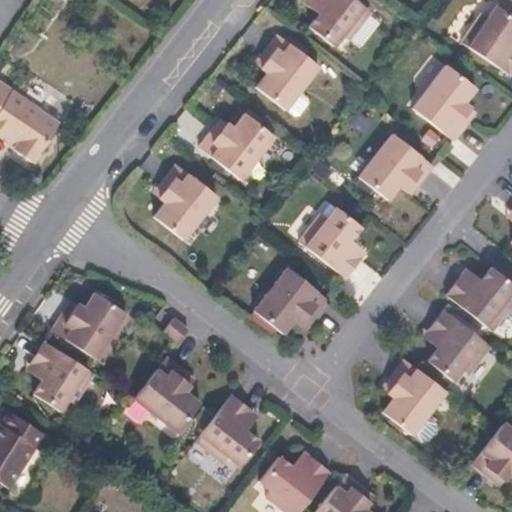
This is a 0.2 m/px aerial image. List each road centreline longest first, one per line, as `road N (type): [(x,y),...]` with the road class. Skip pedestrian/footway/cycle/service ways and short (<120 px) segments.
road 1 (residential): [(305,403),(511,138)]
road 2 (residential): [(62,212),(305,403)]
road 3 (residential): [(225,0),(62,212)]
road 4 (residential): [(305,403),(456,511)]
